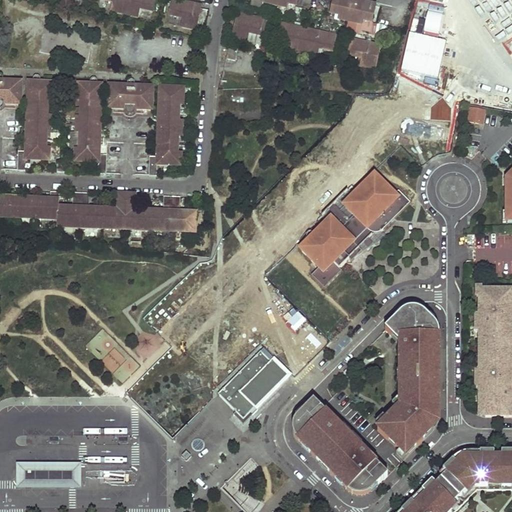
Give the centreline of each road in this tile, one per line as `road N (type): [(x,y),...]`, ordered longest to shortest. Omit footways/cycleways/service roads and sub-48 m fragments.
road 1 (residential): [(349,511),(284,448),(280,415),(397,299),(451,297),(455,437)]
road 2 (residential): [(0,179),(199,185),(221,0)]
